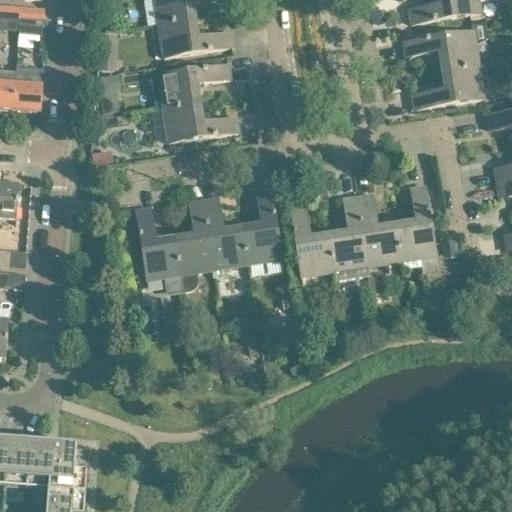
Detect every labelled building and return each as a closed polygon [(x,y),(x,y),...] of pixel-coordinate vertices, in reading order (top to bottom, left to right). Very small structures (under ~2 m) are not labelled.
[(154,0),(159,27),(194,22),(191,3),(210,0),(154,0)] [(411,28),(431,25),(480,17),(477,0),(441,0),(442,7),(409,13),(411,28)] [(20,22),(20,11),(10,10),(0,9),(0,20),(10,21),(20,22)] [(44,23),(45,13),(28,11),(20,11),(20,22),(21,22),(20,30),(43,32),(43,24),(44,24),(44,23)] [(194,22),(159,27),(164,61),(233,51),(230,36),(197,41),(194,22)] [(478,68),(475,48),(486,42),(484,26),(470,28),(471,34),(404,45),(406,60),(440,55),(443,74),(478,68)] [(115,73),(117,40),(102,39),(100,72),(115,73)] [(164,113),(199,107),(196,88),(230,83),(227,68),(159,78),(164,113)] [(478,68),(443,74),(446,93),(412,98),(415,113),(483,103),(478,68)] [(0,111),(14,113),(17,76),(0,74),(0,111)] [(43,78),(23,76),(17,76),(14,113),(41,115),(43,78)] [(118,116),(115,100),(108,93),(98,95),(102,118),(118,116)] [(199,107),(164,113),(169,147),(238,136),(236,121),(202,126),(199,107)] [(511,114),(487,118),(490,134),(511,130),(511,114)] [(511,168),(495,172),(498,186),(511,184),(511,168)] [(0,221),(16,223),(19,186),(2,184),(2,188),(0,187),(0,221)] [(511,184),(498,186),(500,201),(511,198),(511,184)] [(438,275),(436,259),(425,190),(410,193),(415,226),(397,229),(402,264),(403,264),(404,272),(422,269),(423,277),(438,275)] [(282,263),(274,213),(271,194),(256,196),(261,229),(242,232),(248,268),(282,263)] [(402,264),(397,229),(378,232),(372,199),(358,201),(369,279),(371,279),(370,269),(402,264)] [(336,284),(369,279),(358,201),(343,203),(348,236),(329,239),(335,275),(336,284)] [(248,268),(242,232),(223,235),(218,202),(204,204),(216,281),(218,281),(216,273),(248,268)] [(213,282),(216,281),(204,204),(189,206),(194,240),(175,243),(182,295),(191,294),(194,293),(196,291),(197,289),(198,286),(198,281),(197,275),(212,273),(213,282)] [(335,275),(329,239),(310,242),(305,209),(290,211),(300,281),(335,275)] [(182,295),(175,243),(156,246),(151,212),(136,215),(146,283),(164,281),(167,298),(182,295)] [(0,269),(13,271),(14,255),(0,253),(0,269)] [(0,291),(11,293),(12,277),(0,275),(0,291)] [(0,361),(5,361),(8,324),(9,312),(0,311),(0,361)] [(75,472),(76,448),(52,446),(31,444),(29,444),(0,442),(0,511),(83,511),(87,473),(75,472)]
